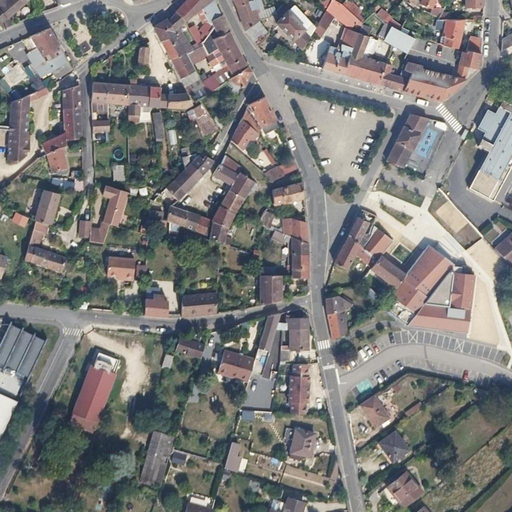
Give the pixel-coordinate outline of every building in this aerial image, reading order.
[(4,0),(0,4),(0,7),(10,18),(28,0),(4,0)] [(210,22),(219,16),(212,1),(211,0),(186,0),(175,13),(184,23),(195,14),(200,10),(207,24),(203,28),(199,31),(202,34),(200,37),(203,39),(212,26),(210,22)] [(230,0),(235,7),(243,32),(257,21),(269,18),(274,13),(272,7),(263,11),(257,13),(256,9),(261,7),(258,0),(251,0),(249,1),(249,0),(230,0)] [(325,11),(333,18),(345,27),(351,27),(356,20),(345,10),(340,5),(330,0),(325,11)] [(345,10),(356,20),(360,23),(363,21),(357,14),(360,12),(347,0),(340,5),(345,10)] [(397,6),(403,9),(407,13),(408,13),(412,7),(402,0),(401,0),(400,2),(399,1),(397,5),(397,6)] [(420,0),(419,3),(416,0),(412,6),(418,10),(419,8),(429,12),(430,10),(431,10),(434,0),(420,0)] [(301,51),(311,33),(314,28),(293,5),(275,24),(291,42),(292,41),(301,51)] [(0,7),(0,24),(8,19),(10,18),(0,7)] [(200,10),(195,14),(203,28),(207,24),(200,10)] [(379,10),(375,15),(383,21),(386,17),(387,16),(379,10)] [(437,19),(440,13),(435,10),(432,16),(437,19)] [(333,18),(325,11),(314,28),(311,33),(320,39),(333,18)] [(183,53),(184,55),(192,51),(189,47),(177,28),(184,23),(175,13),(166,21),(165,20),(152,28),(160,43),(174,36),(183,53)] [(231,77),(245,68),(241,60),(228,33),(229,32),(220,16),(219,16),(210,22),(212,26),(203,39),(201,41),(200,44),(201,47),(197,48),(194,50),(192,51),(184,55),(189,66),(204,59),(210,68),(217,64),(221,70),(226,67),(231,77)] [(8,19),(0,24),(0,28),(2,30),(13,25),(8,19)] [(457,49),(464,20),(436,20),(434,30),(442,31),(441,38),(444,38),(442,46),(457,49)] [(257,21),(243,32),(248,37),(252,43),(266,32),(257,21)] [(395,31),(398,33),(402,25),(395,21),(391,28),(395,31)] [(200,44),(201,41),(192,22),(185,25),(195,44),(197,48),(201,47),(200,44)] [(377,39),(406,55),(413,40),(398,33),(395,31),(391,28),(390,27),(387,25),(385,24),(377,39)] [(349,54),(365,59),(367,54),(372,56),(376,41),(367,39),(367,38),(369,30),(359,26),(349,54)] [(55,81),(72,70),(63,54),(48,29),(28,37),(35,49),(26,54),(40,78),(50,73),(55,81)] [(329,46),(320,70),(342,75),(349,54),(356,34),(346,29),(340,45),(340,50),(329,46)] [(511,33),(500,40),(500,51),(511,44),(511,33)] [(160,43),(169,61),(183,53),(174,36),(160,43)] [(465,50),(480,53),(480,47),(480,40),(468,38),(465,50)] [(148,49),(139,47),(138,47),(137,61),(136,65),(146,66),(148,49)] [(457,64),(466,66),(476,69),(480,53),(465,50),(464,53),(460,51),(457,64)] [(189,95),(196,92),(203,87),(201,83),(194,72),(193,72),(189,66),(184,55),(183,53),(169,61),(182,83),(185,90),(189,95)] [(365,59),(349,54),(342,75),(361,81),(384,87),(388,75),(390,66),(365,59)] [(406,80),(401,92),(416,96),(440,102),(464,80),(454,78),(420,70),(420,67),(405,64),(401,71),(409,74),(406,80)] [(454,78),(464,80),(465,73),(466,66),(457,64),(456,70),(454,78)] [(224,83),(231,77),(226,67),(221,70),(210,76),(217,87),(224,83)] [(246,67),(245,68),(231,77),(224,83),(231,89),(230,91),(238,96),(249,73),(246,67)] [(409,74),(401,71),(400,71),(397,78),(406,80),(409,74)] [(388,75),(384,87),(401,92),(406,80),(397,78),(388,75)] [(47,82),(51,81),(52,80),(50,77),(40,83),(36,76),(29,80),(36,92),(43,88),(47,87),(47,82)] [(203,87),(208,93),(217,87),(210,76),(201,83),(203,87)] [(0,79),(0,87),(6,95),(10,91),(0,79)] [(103,115),(107,115),(106,105),(107,90),(107,85),(91,83),(90,98),(90,104),(90,111),(103,112),(103,115)] [(126,106),(126,105),(128,86),(107,85),(107,90),(106,105),(111,105),(111,109),(117,109),(117,105),(126,106)] [(42,151),(44,156),(45,155),(53,151),(61,148),(65,146),(65,141),(81,140),(79,114),(78,86),(61,91),(61,94),(63,134),(39,144),(41,148),(38,149),(39,152),(42,151)] [(137,106),(139,87),(135,87),(128,86),(126,105),(127,105),(137,106)] [(127,105),(127,123),(138,124),(138,120),(149,120),(148,113),(151,108),(157,108),(159,95),(159,89),(139,87),(137,106),(127,105)] [(203,87),(196,92),(200,99),(208,94),(208,93),(203,87)] [(43,88),(36,92),(24,97),(12,102),(9,103),(9,128),(8,131),(7,165),(16,164),(24,158),(25,157),(25,153),(25,150),(28,150),(29,141),(26,141),(26,127),(27,103),(36,100),(45,95),(43,88)] [(159,95),(157,108),(166,109),(167,95),(159,95)] [(167,95),(166,109),(183,110),(191,106),(185,95),(175,96),(167,95)] [(247,105),(259,129),(260,129),(263,134),(277,127),(262,98),(247,105)] [(484,133),(479,141),(476,146),(487,152),(467,189),(491,201),(511,162),(511,105),(511,107),(501,101),(497,107),(494,115),(486,110),(476,128),(484,133)] [(494,115),(497,107),(490,103),(486,110),(494,115)] [(212,122),(200,105),(190,111),(194,119),(202,139),(216,129),(212,122)] [(103,112),(90,111),(91,120),(103,120),(103,115),(103,112)] [(194,119),(190,111),(185,114),(188,121),(194,119)] [(248,128),(257,135),(259,129),(244,111),(240,120),(248,128)] [(162,139),(158,113),(151,114),(155,143),(159,143),(158,140),(162,139)] [(212,122),(216,129),(219,133),(226,120),(215,114),(212,122)] [(418,135),(426,119),(409,115),(403,127),(402,127),(393,142),(394,143),(385,161),(401,168),(410,151),(411,151),(419,135),(418,135)] [(240,120),(229,141),(241,151),(245,146),(249,140),(252,142),(256,136),(257,135),(248,128),(240,120)] [(104,144),(108,144),(107,121),(103,121),(91,122),(92,133),(104,133),(104,144)] [(472,136),(479,141),(484,133),(476,128),(472,136)] [(167,130),(171,145),(177,143),(173,129),(167,130)] [(53,151),(45,155),(50,173),(55,172),(55,175),(58,176),(64,175),(66,173),(65,170),(66,170),(61,148),(53,151)] [(181,158),(189,156),(187,148),(179,150),(181,158)] [(270,166),(274,163),(265,149),(261,152),(270,166)] [(188,164),(200,177),(206,170),(209,168),(212,162),(205,157),(206,155),(202,151),(195,157),(188,164)] [(183,170),(195,182),(200,177),(188,164),(195,157),(194,155),(189,156),(181,158),(180,158),(183,170)] [(236,176),(238,173),(240,170),(222,156),(218,165),(236,176)] [(247,161),(254,167),(257,163),(250,157),(247,161)] [(277,168),(282,176),(295,170),(291,161),(277,168)] [(254,167),(259,172),(262,169),(263,169),(257,163),(254,167)] [(223,189),(227,192),(236,176),(218,165),(211,176),(226,185),(223,189)] [(112,182),(126,181),(125,166),(111,167),(112,182)] [(262,169),(259,172),(270,182),(282,176),(277,168),(273,170),(266,173),(262,169)] [(171,197),(176,202),(195,182),(183,170),(171,182),(162,192),(169,199),(171,197)] [(218,207),(233,215),(245,194),(248,190),(251,192),(255,185),(238,173),(236,176),(227,192),(218,207)] [(270,191),(271,203),(272,207),(279,205),(302,200),(301,183),(270,191)] [(97,232),(94,243),(101,245),(108,225),(120,229),(121,224),(117,223),(125,194),(114,190),(104,187),(102,192),(109,194),(103,219),(98,232),(97,232)] [(61,192),(61,196),(61,197),(67,199),(69,190),(58,188),(57,192),(61,192)] [(128,191),(129,195),(142,199),(144,192),(135,189),(134,192),(128,191)] [(151,202),(162,192),(161,189),(153,195),(144,192),(142,199),(149,201),(151,202)] [(34,222),(47,226),(50,226),(59,195),(42,192),(33,222),(34,222)] [(183,228),(188,213),(170,207),(169,207),(166,218),(165,222),(168,223),(178,226),(183,228)] [(212,223),(208,241),(218,244),(229,247),(231,240),(224,238),(227,228),(233,215),(218,207),(211,222),(212,223)] [(25,226),(29,217),(15,211),(11,221),(25,226)] [(153,220),(161,221),(161,218),(161,214),(147,212),(146,220),(153,220)] [(260,217),(256,224),(263,227),(267,229),(273,217),(264,212),(260,217)] [(193,232),(198,217),(188,213),(183,228),(193,232)] [(208,221),(198,217),(193,232),(206,237),(207,231),(204,230),(208,221)] [(347,236),(358,245),(354,254),(370,269),(375,262),(372,258),(361,249),(367,238),(361,234),(365,228),(367,224),(356,218),(347,236)] [(284,236),(307,245),(305,223),(289,219),(283,220),(284,236)] [(146,231),(149,231),(149,229),(150,226),(164,227),(164,222),(161,221),(153,220),(146,220),(146,231)] [(78,238),(88,239),(89,230),(89,225),(89,222),(79,221),(78,238)] [(34,222),(27,247),(33,249),(28,262),(60,274),(61,270),(64,262),(65,259),(37,249),(41,233),(44,234),(47,226),(34,222)] [(370,231),(368,235),(373,239),(379,232),(372,226),(370,231)] [(361,234),(367,238),(368,235),(370,231),(365,228),(361,234)] [(89,230),(88,239),(88,243),(94,243),(97,232),(92,230),(89,230)] [(286,266),(286,271),(290,271),(290,277),(307,278),(307,245),(284,236),(273,232),(270,239),(281,244),(282,242),(286,243),(290,244),(290,267),(287,266),(286,266)] [(361,249),(372,258),(375,262),(379,257),(391,242),(379,232),(373,239),(368,235),(367,238),(361,249)] [(511,232),(494,250),(509,266),(511,263),(511,232)] [(358,245),(347,236),(333,263),(345,271),(354,254),(358,245)] [(426,254),(431,248),(427,245),(422,251),(426,254)] [(387,312),(406,327),(454,332),(455,326),(467,327),(473,275),(465,274),(459,273),(460,267),(452,266),(452,265),(431,248),(426,254),(422,251),(404,275),(394,289),(389,296),(395,301),(387,312)] [(375,262),(370,269),(369,270),(394,289),(404,275),(379,257),(375,262)] [(105,277),(116,278),(122,278),(122,281),(131,282),(133,261),(107,258),(105,277)] [(64,262),(61,270),(67,272),(70,264),(64,262)] [(258,277),(259,306),(280,301),(279,277),(258,277)] [(180,297),(179,317),(215,314),(216,294),(180,297)] [(144,301),(143,316),(166,318),(167,303),(162,302),(162,297),(153,296),(151,297),(151,301),(144,301)] [(325,311),(342,311),(340,299),(336,296),(324,299),(325,311)] [(75,309),(84,310),(86,302),(84,301),(80,299),(75,309)] [(340,299),(342,311),(351,306),(340,299)] [(342,311),(325,311),(331,340),(342,336),(346,333),(342,311)] [(278,314),(265,317),(256,349),(266,352),(268,350),(274,330),(276,323),(278,314)] [(287,331),(306,330),(306,319),(292,319),(292,316),(286,316),(283,318),(283,324),(281,324),(280,330),(287,331)] [(44,342),(8,325),(0,342),(0,370),(22,381),(24,377),(26,378),(44,342)] [(288,351),(293,351),(307,350),(306,330),(287,331),(288,346),(288,351)] [(189,335),(186,335),(184,341),(177,339),(173,351),(199,359),(203,347),(196,345),(198,339),(189,335)] [(279,355),(279,357),(287,357),(287,362),(293,362),(293,351),(288,351),(288,346),(285,346),(285,350),(279,350),(279,355)] [(268,372),(270,372),(271,368),(268,368),(268,363),(271,363),(271,356),(266,352),(256,349),(238,411),(252,412),(255,401),(247,400),(254,379),(257,379),(259,373),(267,375),(268,372)] [(245,383),(252,360),(222,352),(216,374),(245,383)] [(92,367),(111,374),(116,362),(97,354),(92,367)] [(271,368),(270,372),(277,373),(278,371),(278,365),(279,357),(279,355),(271,354),(271,356),(271,363),(268,363),(268,368),(271,368)] [(172,358),(164,355),(160,368),(165,370),(168,371),(172,358)] [(279,357),(278,365),(282,365),(282,362),(287,362),(287,357),(279,357)] [(305,365),(291,365),(291,377),(289,376),(289,402),(291,402),(291,415),(297,415),(305,416),(305,404),(308,404),(308,377),(305,377),(305,365)] [(111,374),(92,367),(89,366),(68,424),(91,433),(114,375),(111,374)] [(0,432),(14,403),(12,403),(22,381),(0,370),(0,432)] [(388,418),(372,396),(358,406),(374,428),(388,418)] [(259,424),(259,433),(267,433),(268,425),(259,424)] [(313,434),(293,430),(288,458),(299,460),(300,455),(309,457),(313,434)] [(172,435),(158,431),(157,434),(152,433),(139,479),(141,480),(140,482),(150,485),(151,481),(159,484),(172,435)] [(393,432),(377,443),(380,447),(377,449),(382,455),(384,453),(391,463),(398,458),(399,460),(404,457),(403,455),(407,451),(403,445),(405,443),(400,436),(398,438),(393,432)] [(231,443),(223,470),(235,473),(240,459),(235,458),(238,445),(231,443)] [(179,454),(173,452),(171,459),(177,461),(179,454)] [(386,488),(402,508),(421,493),(404,473),(386,488)] [(264,493),(279,498),(281,490),(266,485),(264,493)] [(300,511),(303,504),(291,501),(286,499),(282,511),(276,511),(279,503),(272,501),(268,511),(300,511)] [(183,511),(209,511),(210,509),(186,503),(183,511)]
